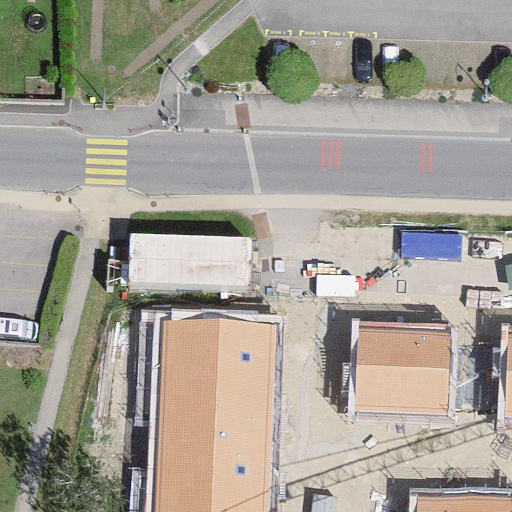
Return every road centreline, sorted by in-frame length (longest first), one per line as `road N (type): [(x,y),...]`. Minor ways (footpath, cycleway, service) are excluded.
road 1 (tertiary): [(0,159),(511,179)]
road 2 (residential): [(273,7),(511,13)]
